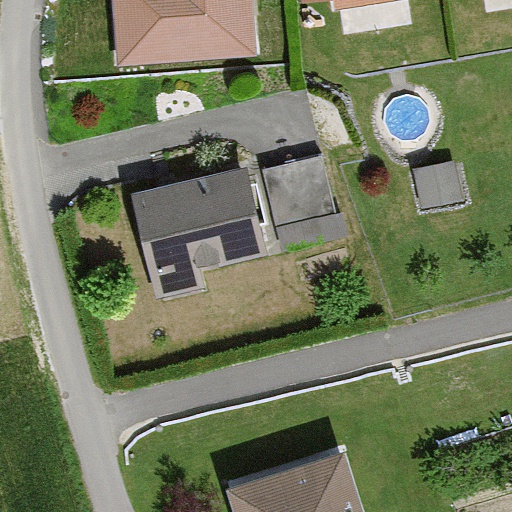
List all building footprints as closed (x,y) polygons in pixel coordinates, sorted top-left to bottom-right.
[(105,0),(108,71),(253,65),(250,0),(105,0)] [(260,155),(281,241),(348,224),(326,139),(260,155)] [(415,169),(422,207),(464,199),(457,161),(415,169)] [(246,167),(130,190),(150,288),(266,265),(246,167)] [(361,511),(341,448),(222,484),(231,511),(361,511)]
